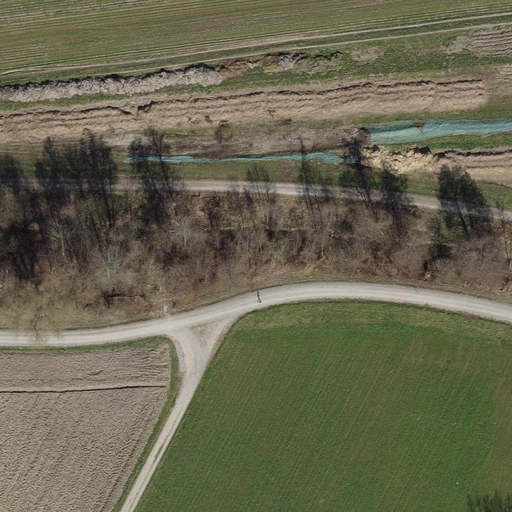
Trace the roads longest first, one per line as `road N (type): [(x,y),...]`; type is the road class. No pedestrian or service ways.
road 1 (track): [(0,337),(55,340),(196,323),(273,294),(405,290),(511,315)]
road 2 (track): [(511,218),(369,188),(0,183)]
road 3 (track): [(127,511),(198,367),(196,323)]
